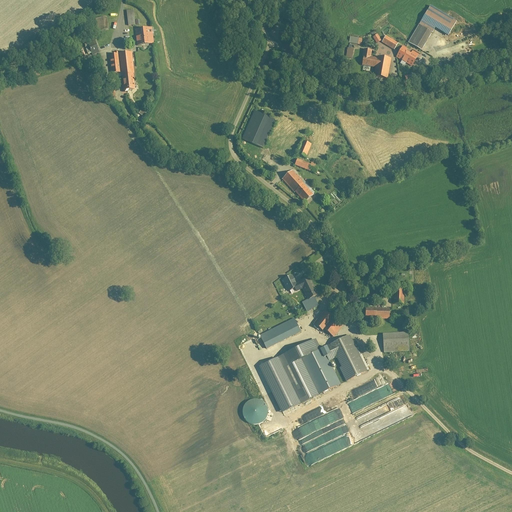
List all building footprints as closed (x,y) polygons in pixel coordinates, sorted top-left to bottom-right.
[(456,23),(429,7),(420,22),(448,38),(456,23)] [(132,11),(126,12),(127,26),(134,26),(132,11)] [(107,30),(106,14),(95,15),(96,31),(107,30)] [(412,68),(431,34),(417,26),(398,60),(412,68)] [(153,44),(151,28),(134,30),(136,46),(153,44)] [(377,36),(372,39),(376,45),(381,41),(377,36)] [(381,43),(395,51),(399,43),(385,36),(381,43)] [(88,47),(92,56),(98,53),(94,44),(88,47)] [(370,51),(364,50),(361,66),(376,69),(374,77),(387,79),(391,60),(369,56),(370,51)] [(135,90),(131,53),(109,56),(111,75),(120,74),(122,92),(135,90)] [(274,122),(253,113),(241,141),(262,150),(274,122)] [(310,145),(302,142),(296,155),(305,159),(310,145)] [(299,161),(296,167),(314,174),(317,168),(299,161)] [(291,172),(281,181),(303,204),(312,195),(291,172)] [(316,307),(303,280),(297,283),(307,302),(302,304),(306,312),(316,307)] [(394,291),(393,305),(404,306),(405,291),(394,291)] [(365,310),(364,320),(389,321),(390,311),(365,310)] [(323,311),(313,325),(333,339),(343,326),(323,311)] [(259,337),(266,350),(300,334),(293,320),(259,337)] [(407,334),(381,337),(383,356),(409,353),(407,334)] [(275,360),(299,407),(340,386),(328,362),(333,360),(345,383),(367,372),(349,337),(320,352),(314,340),(275,360)]
